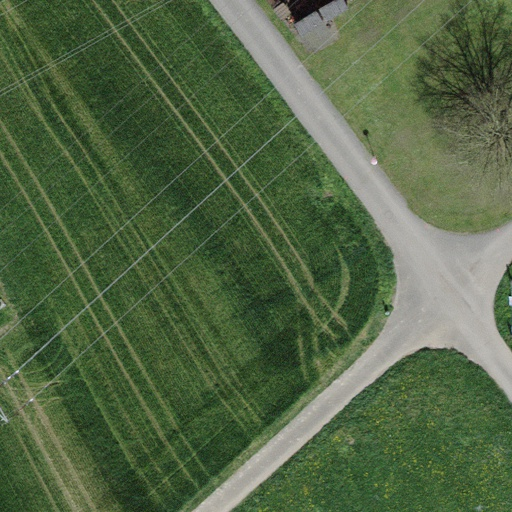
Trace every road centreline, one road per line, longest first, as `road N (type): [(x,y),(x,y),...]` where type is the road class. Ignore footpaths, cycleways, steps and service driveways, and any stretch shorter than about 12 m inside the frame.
road 1 (residential): [(231,0),(448,293)]
road 2 (track): [(448,293),(211,511)]
